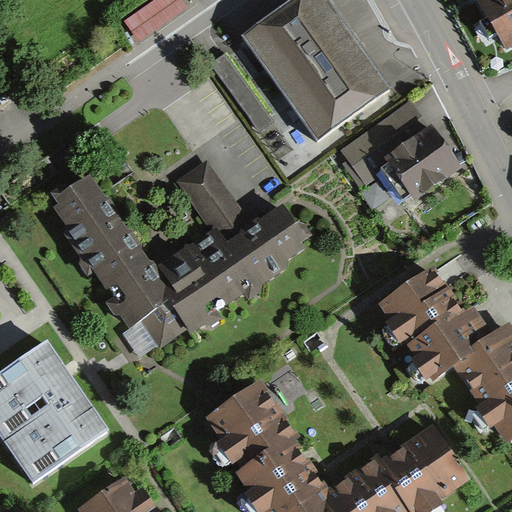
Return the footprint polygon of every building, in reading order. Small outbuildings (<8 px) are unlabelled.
[(142,40),(190,6),(186,0),(155,0),(127,19),(142,40)] [(319,0),(293,0),(242,37),(316,140),(385,90),(329,14),(319,0)] [(511,0),(479,0),(507,47),(511,43),(511,0)] [(263,144),(278,134),(223,56),(207,67),(263,144)] [(408,102),(340,151),(366,188),(383,176),(401,202),(453,166),(408,102)] [(89,178),(50,202),(132,328),(115,339),(130,361),(277,266),(275,263),(304,244),(281,209),(248,231),(204,164),(178,181),(212,233),(150,272),(89,178)] [(380,305),(432,381),(454,366),(483,346),(431,270),(380,305)] [(454,366),(502,435),(511,428),(511,341),(505,330),(483,346),(454,366)] [(42,347),(0,376),(0,442),(31,486),(104,434),(42,347)] [(351,475),(324,491),(298,450),(258,385),(207,417),(266,511),(413,511),(463,481),(429,426),(392,449),(351,475)] [(84,511),(146,511),(134,494),(125,482),(84,511)]
